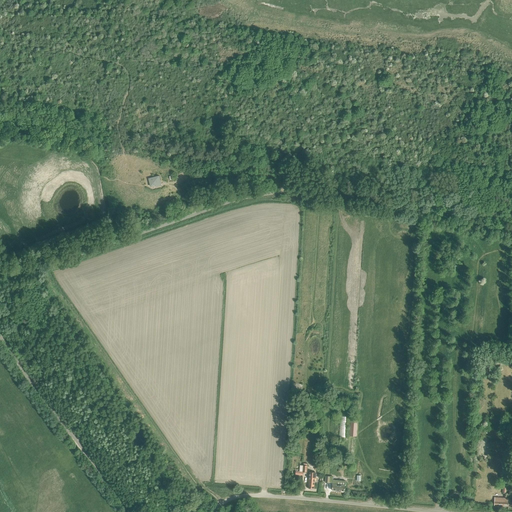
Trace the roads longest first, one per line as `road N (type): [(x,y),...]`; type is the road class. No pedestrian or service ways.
road 1 (unclassified): [(132,511),(0,331)]
road 2 (unclassified): [(452,511),(249,495)]
